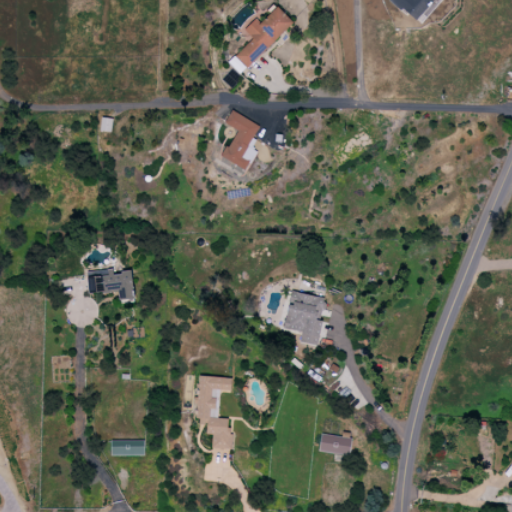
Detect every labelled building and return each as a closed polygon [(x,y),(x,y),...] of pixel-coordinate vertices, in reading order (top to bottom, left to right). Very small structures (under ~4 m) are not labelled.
[(389,0),(415,21),(422,13),(426,16),(439,0),(389,0)] [(251,38),(228,63),(240,75),(291,21),(275,6),(260,23),(254,18),(243,30),(251,38)] [(221,157),(245,170),(255,151),(250,148),(255,140),(252,138),(258,125),(230,110),(223,123),(236,129),(221,157)] [(99,131),(110,132),(111,118),(100,117),(99,131)] [(87,294),(117,291),(118,300),(133,298),(130,270),(113,272),(113,268),(85,271),(87,294)] [(323,297),(289,291),(282,328),(300,331),(298,342),(316,345),(321,319),(319,318),(323,297)] [(231,378),(198,375),(195,418),(206,418),(205,434),(211,434),(210,448),(228,449),(231,419),(215,418),(216,397),(210,397),(210,389),(230,391),(231,378)] [(349,435),(319,433),(318,452),(348,454),(349,435)] [(110,455),(143,455),(143,440),(110,440),(110,455)]
